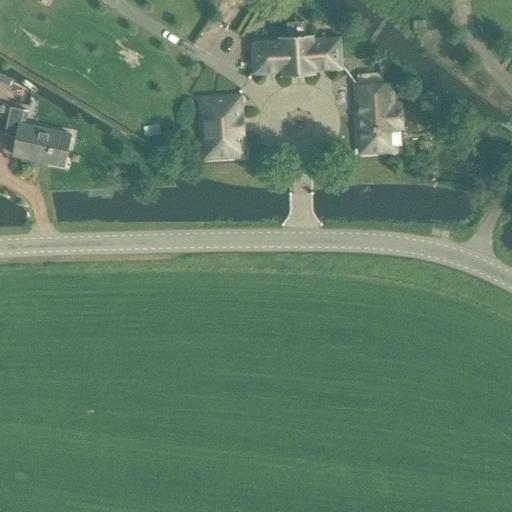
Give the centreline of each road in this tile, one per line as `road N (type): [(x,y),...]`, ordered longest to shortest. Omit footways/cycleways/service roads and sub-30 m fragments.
road 1 (tertiary): [(511,283),(442,253),(378,241),(0,248)]
road 2 (track): [(272,109),(110,0)]
